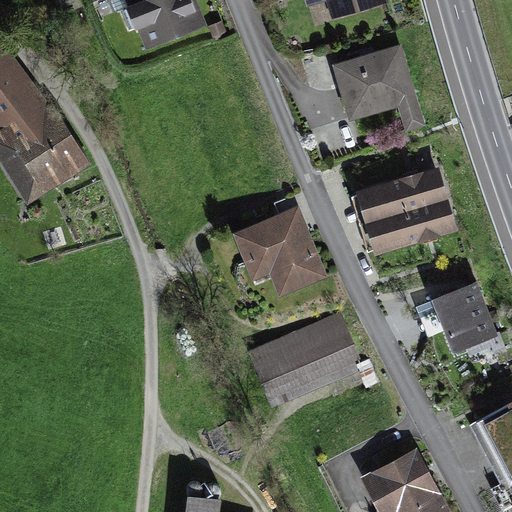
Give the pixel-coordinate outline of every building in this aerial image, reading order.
[(196,0),(131,0),(150,50),(208,29),(196,0)] [(380,0),(310,0),(311,2),(319,0),(331,0),(335,16),(382,4),(380,0)] [(9,50),(0,55),(0,156),(34,209),(89,174),(9,50)] [(400,51),(338,69),(354,125),(390,115),(396,137),(422,129),(400,51)] [(440,177),(364,200),(381,257),(458,234),(440,177)] [(298,215),(240,237),(257,282),(274,276),(282,297),(324,281),(298,215)] [(477,289),(435,306),(458,364),(501,346),(477,289)] [(334,321),(253,355),(275,406),(355,372),(334,321)] [(511,406),(475,426),(509,488),(511,486),(511,406)] [(445,511),(423,459),(368,482),(380,511),(445,511)] [(211,511),(214,495),(191,492),(188,511),(211,511)]
